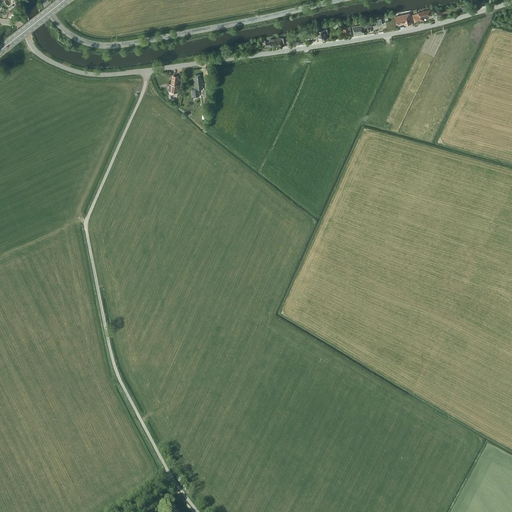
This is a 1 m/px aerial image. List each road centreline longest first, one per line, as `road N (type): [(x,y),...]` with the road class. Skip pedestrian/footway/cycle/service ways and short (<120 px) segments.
road 1 (unclassified): [(511,2),(401,32),(107,75),(43,57),(21,27),(0,21)]
road 2 (tertiary): [(336,0),(111,45),(75,38),(44,0)]
